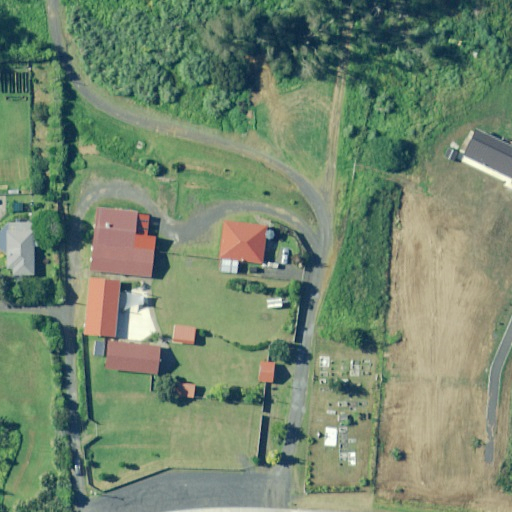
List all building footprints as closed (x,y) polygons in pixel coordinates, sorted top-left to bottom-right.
[(180,183),(156,180),(154,203),(165,204),(163,222),(176,223),(180,183)] [(143,214),(95,209),(91,243),(139,248),(143,214)] [(0,248),(7,252),(7,267),(13,267),(13,274),(35,275),(35,222),(7,221),(0,228),(0,248)] [(266,226),(221,221),(217,257),(262,262),(266,226)] [(153,250),(91,243),(88,272),(150,278),(153,250)] [(122,281),(87,277),(81,334),(116,338),(122,281)] [(175,324),(173,342),(194,344),(196,326),(175,324)] [(103,340),(100,367),(157,373),(159,347),(103,340)] [(261,360),(259,381),(273,383),(275,362),(261,360)] [(165,394),(193,397),(195,383),(167,380),(165,394)] [(338,428),(326,427),(325,445),(337,446),(338,428)]
